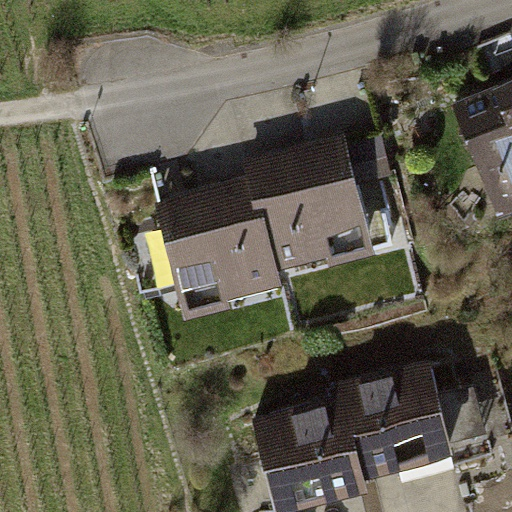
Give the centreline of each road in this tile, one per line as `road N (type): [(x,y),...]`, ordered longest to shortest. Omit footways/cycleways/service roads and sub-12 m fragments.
road 1 (residential): [(152,97),(502,0)]
road 2 (track): [(0,115),(152,97)]
